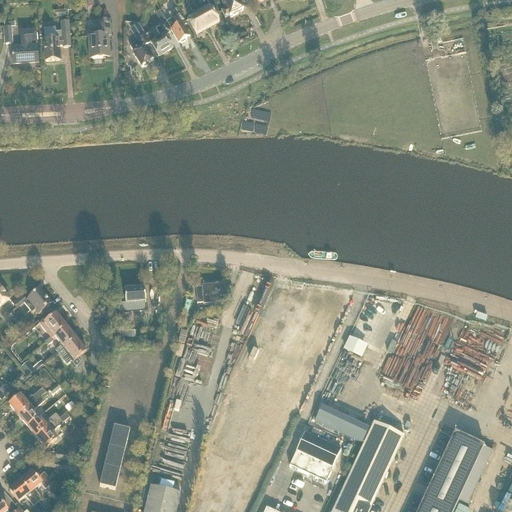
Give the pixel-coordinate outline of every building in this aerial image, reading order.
[(194,5),(191,0),(189,0),(186,2),(195,17),(188,21),(196,35),(207,29),(194,5)] [(237,0),(238,0),(223,0),(222,1),(226,10),(222,13),(225,19),(229,17),(230,18),(232,17),(233,18),(236,17),(236,15),(243,12),(237,0)] [(194,5),(207,29),(218,23),(210,9),(204,12),(199,3),(194,5)] [(167,23),(168,25),(171,30),(171,31),(180,45),(190,38),(184,27),(186,26),(177,9),(169,14),(173,19),(167,23)] [(90,60),(96,60),(110,58),(108,37),(110,37),(109,22),(98,23),(100,37),(96,38),(89,38),(90,60)] [(15,24),(3,25),(5,46),(12,45),(11,28),(15,28),(15,24)] [(70,49),(69,35),(68,24),(60,24),(61,33),(55,34),(55,32),(45,33),(45,41),(44,41),(46,63),(61,62),(60,54),(58,54),(58,47),(62,47),(63,49),(70,49)] [(159,28),(165,37),(171,33),(165,24),(159,28)] [(130,31),(136,40),(144,34),(138,25),(130,31)] [(13,65),(38,64),(36,32),(22,33),(23,49),(12,50),(13,65)] [(151,45),(145,36),(138,41),(142,49),(133,55),(142,68),(154,61),(152,57),(156,55),(151,45)] [(172,49),(165,37),(152,45),(159,57),(172,49)] [(222,286),(203,287),(203,289),(197,289),(198,306),(204,305),(204,306),(211,306),(212,313),(223,308),(222,305),(223,305),(222,286)] [(0,308),(10,301),(0,288),(0,308)] [(27,302),(25,304),(32,314),(35,312),(38,315),(52,305),(41,291),(31,298),(32,298),(27,302)] [(143,304),(146,303),(145,291),(126,292),(127,310),(138,309),(138,308),(143,307),(143,304)] [(17,310),(25,304),(27,302),(24,298),(13,306),(17,310)] [(186,301),(183,315),(184,315),(181,325),(182,325),(181,327),(184,328),(188,316),(192,303),(186,301)] [(47,318),(39,325),(51,340),(54,338),(55,338),(67,329),(61,322),(63,320),(59,316),(58,317),(57,316),(50,322),(47,318)] [(65,351),(77,341),(67,329),(55,338),(62,347),(55,352),(58,356),(65,350),(65,351)] [(350,338),(346,352),(368,359),(373,345),(350,338)] [(81,365),(78,360),(87,353),(77,341),(65,351),(75,363),(72,365),(75,369),(81,365)] [(253,397),(273,355),(261,350),(260,352),(254,350),(250,359),(255,361),(216,447),(238,457),(263,402),(253,397)] [(98,356),(96,355),(92,354),(90,366),(96,367),(98,356)] [(104,357),(101,368),(106,370),(109,358),(104,357)] [(247,374),(251,363),(246,361),(241,371),(247,374)] [(42,362),(34,369),(36,373),(45,366),(42,362)] [(177,362),(173,375),(191,380),(194,367),(177,362)] [(22,369),(30,378),(36,373),(29,363),(22,369)] [(98,368),(95,380),(103,382),(105,370),(98,368)] [(24,382),(19,377),(12,384),(17,389),(24,382)] [(61,390),(57,386),(49,393),(53,397),(61,390)] [(0,401),(1,403),(12,393),(6,387),(5,388),(4,388),(0,391),(0,401)] [(19,417),(41,399),(46,394),(43,390),(28,403),(28,402),(26,403),(21,397),(10,407),(19,417)] [(28,428),(39,419),(34,413),(36,412),(35,411),(45,403),(41,399),(19,417),(28,428)] [(92,409),(94,404),(77,399),(75,403),(92,409)] [(64,425),(70,420),(66,415),(60,420),(64,425)] [(44,425),(39,419),(28,428),(37,439),(60,420),(56,416),(46,424),(46,423),(44,425)] [(60,420),(37,439),(46,450),(57,441),(52,435),(54,434),(54,433),(63,425),(60,420)] [(370,511),(404,438),(375,425),(334,511),(370,511)] [(116,492),(130,433),(115,429),(100,488),(116,492)] [(492,453),(483,449),(484,448),(455,434),(418,511),(454,511),(459,502),(468,506),(492,453)] [(327,486),(342,453),(306,436),(290,470),(327,486)] [(70,463),(71,454),(56,453),(56,462),(70,463)] [(76,467),(55,464),(54,471),(76,473),(76,467)] [(43,501),(40,496),(35,490),(41,486),(45,491),(53,485),(45,475),(38,480),(33,474),(21,483),(38,504),(43,501)] [(10,492),(14,496),(19,503),(25,498),(33,508),(38,504),(21,483),(10,492)] [(151,487),(148,496),(144,511),(177,511),(178,507),(183,508),(186,495),(181,494),(151,487)]
